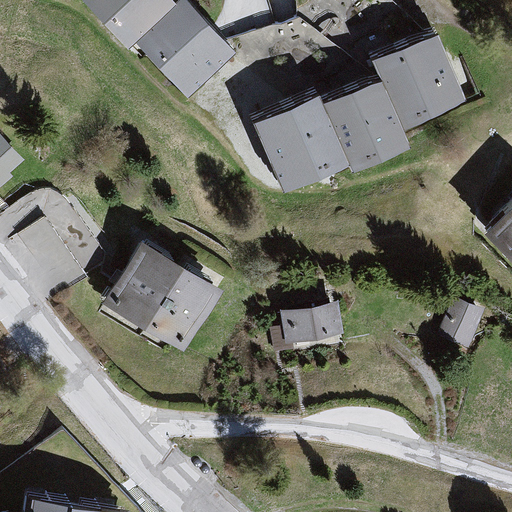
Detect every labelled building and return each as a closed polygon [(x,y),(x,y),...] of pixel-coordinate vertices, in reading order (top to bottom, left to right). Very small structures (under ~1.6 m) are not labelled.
[(132,27),(158,0),(90,0),(123,35),(132,27)] [(158,0),(132,27),(185,82),(228,42),(188,0),(158,0)] [(430,19),(367,48),(375,64),(399,115),(461,87),(430,19)] [(375,64),(316,90),(343,151),(347,161),(408,135),(399,115),(375,64)] [(311,81),(249,107),(280,179),(343,151),(316,90),(311,81)] [(0,176),(17,160),(0,141),(0,176)] [(511,169),(461,220),(511,270),(511,169)] [(40,217),(14,236),(52,289),(78,270),(40,217)] [(209,278),(124,234),(90,300),(174,344),(209,278)] [(334,292),(256,308),(268,363),(346,347),(334,292)] [(477,307),(446,296),(431,339),(462,350),(477,307)] [(2,511),(0,510),(0,511),(102,511),(103,501),(18,482),(11,511),(2,511)]
